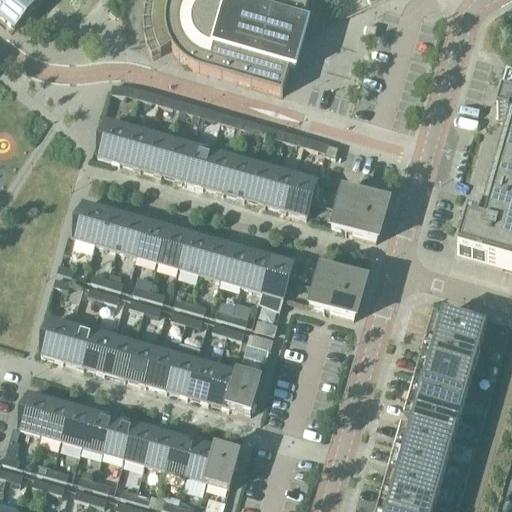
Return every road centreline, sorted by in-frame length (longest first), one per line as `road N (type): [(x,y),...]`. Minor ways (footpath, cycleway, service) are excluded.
road 1 (residential): [(340,461),(0,362)]
road 2 (residential): [(394,272),(473,9)]
road 3 (residential): [(340,461),(394,272)]
road 4 (residential): [(394,272),(511,304)]
